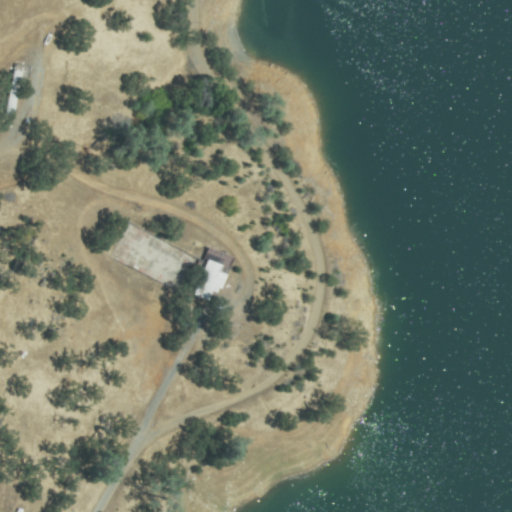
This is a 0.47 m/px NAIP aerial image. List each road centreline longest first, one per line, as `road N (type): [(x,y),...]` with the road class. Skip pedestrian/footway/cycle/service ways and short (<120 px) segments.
road 1 (track): [(138,447),(173,421),(283,372),(312,337),(328,291),(322,233),(308,200),(214,62),(200,0)]
road 2 (track): [(100,511),(222,302)]
